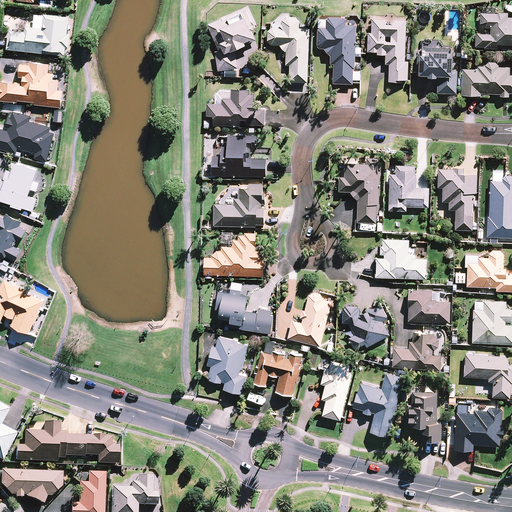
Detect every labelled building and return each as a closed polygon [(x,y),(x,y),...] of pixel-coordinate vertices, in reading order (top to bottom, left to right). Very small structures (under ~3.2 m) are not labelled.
[(59,1),(47,0),(41,0),(41,8),(58,10),(59,1)] [(254,29),(246,10),(209,25),(218,47),(219,51),(215,51),(219,72),(238,68),(235,50),(247,46),(245,43),(255,39),(251,30),(254,29)] [(511,22),(509,22),(509,14),(481,13),(480,27),(491,28),(491,34),(476,34),(476,48),(498,49),(498,44),(511,44),(511,22)] [(11,32),(9,52),(67,59),(68,50),(71,51),(72,38),(69,37),(71,20),(45,17),(44,31),(24,29),(23,34),(11,32)] [(282,29),(273,28),(272,29),(271,30),(270,31),(269,32),(269,33),(268,35),(268,36),(268,37),(268,38),(268,40),(269,41),(270,42),(270,43),(271,44),(272,45),(280,45),(286,52),(286,65),(290,65),(290,82),(308,82),(309,30),(299,29),(300,18),(282,17),(282,29)] [(356,48),(357,19),(327,18),(327,20),(319,19),(318,49),(324,49),(331,56),(331,64),(334,64),(334,84),(353,84),(353,81),(360,81),(361,71),(356,71),(356,56),(361,56),(361,48),(356,48)] [(389,82),(404,82),(404,80),(408,80),(409,54),(405,54),(407,20),(372,19),(372,33),(369,33),(368,52),(378,52),(378,55),(386,55),(386,64),(390,64),(389,82)] [(451,49),(450,46),(445,46),(443,48),(422,47),(422,56),(421,56),(420,75),(429,75),(429,77),(439,78),(438,93),(456,94),(457,71),(453,70),(454,49),(451,49)] [(2,84),(0,103),(19,105),(19,103),(37,105),(36,107),(63,110),(65,93),(60,93),(61,83),(55,82),(56,76),(50,75),(51,67),(31,64),(31,68),(22,67),(21,79),(25,80),(24,86),(2,84)] [(462,95),(482,96),(482,94),(493,94),(500,94),(500,96),(509,97),(509,93),(511,93),(511,68),(477,67),(477,70),(462,70),(462,95)] [(220,90),(216,94),(216,104),(208,104),(207,116),(215,116),(214,125),(240,126),(240,120),(247,120),(247,124),(265,125),(266,109),(254,109),(254,94),(250,91),(248,90),(220,90)] [(51,134),(53,129),(32,124),(33,119),(15,114),(13,121),(10,120),(8,130),(10,130),(10,133),(0,130),(0,150),(18,155),(19,150),(38,155),(37,160),(49,163),(57,136),(51,134)] [(257,136),(229,135),(228,147),(222,147),(222,157),(213,157),(213,175),(267,176),(267,158),(252,158),(252,148),(257,148),(257,136)] [(382,159),(367,158),(367,164),(346,163),(345,178),(340,178),(339,191),(351,192),(358,200),(357,222),(377,223),(378,204),(380,204),(382,159)] [(416,166),(397,166),(397,175),(391,175),(390,210),(407,211),(407,207),(429,207),(429,188),(416,187),(416,166)] [(0,183),(0,200),(2,201),(1,202),(24,210),(24,209),(33,212),(36,202),(28,199),(31,191),(38,193),(41,184),(34,182),(34,183),(30,181),(33,172),(17,167),(14,177),(9,175),(7,181),(8,182),(7,186),(0,183)] [(454,167),(453,168),(439,168),(438,187),(444,188),(443,202),(450,202),(449,210),(456,210),(456,229),(473,230),(474,230),(477,230),(478,222),(473,222),(474,193),(477,193),(477,188),(477,175),(465,175),(465,167),(454,167)] [(511,175),(503,176),(503,181),(491,181),(490,216),(488,216),(487,237),(511,237),(511,175)] [(215,204),(214,225),(257,227),(257,224),(264,224),(265,194),(263,194),(264,184),(250,183),(250,188),(240,188),(240,199),(235,199),(234,205),(215,204)] [(22,245),(29,233),(21,229),(24,224),(8,215),(6,220),(0,216),(0,261),(2,259),(6,262),(7,260),(16,265),(23,252),(13,247),(16,241),(22,245)] [(213,258),(205,258),(204,274),(263,276),(264,276),(264,257),(259,257),(260,251),(256,251),(256,232),(239,232),(239,240),(234,240),(233,247),(222,247),(222,251),(214,251),(213,258)] [(409,254),(409,240),(381,239),(381,257),(377,257),(377,277),(426,278),(426,259),(416,259),(416,254),(409,254)] [(504,255),(501,251),(492,251),(488,254),(488,258),(479,258),(479,264),(468,263),(467,286),(497,288),(496,290),(511,291),(511,270),(503,270),(504,255)] [(243,283),(232,281),(231,288),(242,290),(243,283)] [(41,314),(46,303),(29,295),(30,293),(6,282),(1,295),(7,297),(5,301),(0,298),(0,319),(4,321),(6,318),(16,322),(13,328),(31,336),(35,326),(37,326),(42,315),(41,314)] [(242,291),(231,289),(231,293),(219,291),(216,309),(221,310),(220,318),(231,319),(231,322),(241,323),(240,328),(271,333),(274,311),(258,309),(258,312),(246,310),(248,296),(241,295),(242,291)] [(432,301),(432,291),(410,290),(408,321),(450,322),(451,301),(432,301)] [(315,292),(309,296),(306,309),(303,308),(300,318),(303,318),(302,323),(292,320),(288,338),(320,346),(326,323),(332,325),(335,312),(329,310),(332,301),(324,300),(322,294),(315,292)] [(506,302),(474,300),(473,342),(511,343),(511,325),(506,325),(506,321),(511,321),(511,319),(511,309),(506,309),(506,302)] [(353,330),(348,332),(350,336),(348,337),(354,349),(358,347),(366,344),(367,346),(390,335),(383,320),(387,318),(380,303),(367,309),(368,311),(360,315),(360,304),(346,304),(346,307),(344,307),(343,323),(350,323),(353,330)] [(439,338),(434,334),(413,333),(413,340),(409,340),(409,349),(394,347),(393,366),(440,370),(441,355),(433,355),(433,350),(438,347),(439,338)] [(249,345),(219,337),(216,347),(213,346),(208,365),(212,366),(207,384),(242,394),(247,376),(240,374),(249,345)] [(275,341),(268,339),(265,351),(271,353),(275,341)] [(273,351),(272,354),(262,352),(255,383),(266,386),(269,374),(280,377),(277,391),(293,395),(296,380),(299,380),(301,369),(300,368),(303,356),(291,353),(290,356),(273,351)] [(511,367),(508,363),(509,357),(466,354),(464,376),(489,378),(489,381),(494,382),(493,396),(510,398),(511,382),(511,367)] [(350,365),(332,361),(330,370),(325,368),(322,383),(326,384),(322,399),(327,400),(323,415),(341,419),(352,373),(348,372),(350,365)] [(437,424),(438,392),(429,392),(413,391),(412,404),(407,404),(406,425),(417,426),(417,431),(422,432),(422,440),(445,441),(445,433),(441,433),(441,424),(437,424)] [(3,427),(11,412),(0,405),(0,459),(5,462),(19,436),(3,427)] [(501,446),(501,438),(504,438),(505,427),(502,426),(503,408),(488,407),(488,411),(475,410),(475,413),(457,412),(455,449),(474,450),(474,444),(501,446)] [(46,434),(27,433),(26,448),(19,448),(18,462),(59,464),(59,460),(66,460),(66,458),(86,459),(86,457),(100,458),(99,465),(120,466),(121,447),(114,447),(114,439),(67,437),(67,434),(61,434),(61,425),(46,424),(46,434)] [(65,474),(3,472),(3,486),(13,497),(17,497),(17,499),(25,500),(25,497),(28,497),(28,498),(45,506),(49,498),(53,498),(64,488),(65,474)] [(106,511),(108,475),(90,474),(90,485),(84,484),(81,484),(81,505),(73,505),(72,511),(106,511)] [(133,489),(114,489),(113,511),(139,511),(140,506),(159,507),(159,494),(155,494),(155,478),(139,477),(139,484),(133,484),(133,489)]
